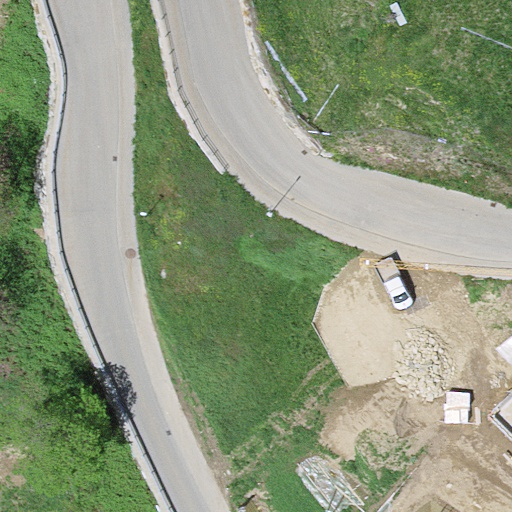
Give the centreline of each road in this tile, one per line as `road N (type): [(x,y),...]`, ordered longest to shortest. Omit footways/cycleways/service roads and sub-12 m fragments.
road 1 (residential): [(194,511),(117,341),(95,239),(90,71),(77,0)]
road 2 (residential): [(199,0),(225,100),(288,173),(421,232),(511,248)]
